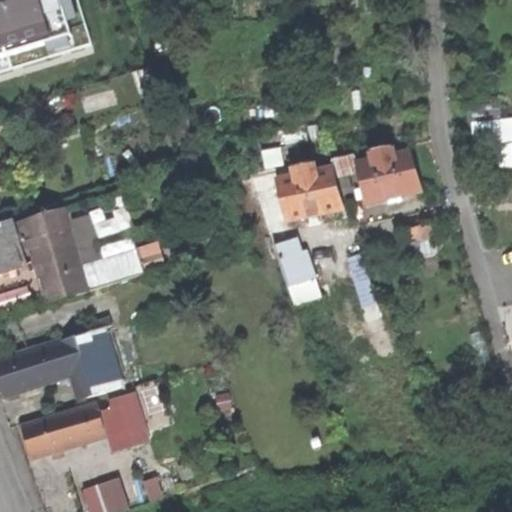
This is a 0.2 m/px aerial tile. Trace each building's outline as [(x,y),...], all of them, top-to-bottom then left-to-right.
[(0,0),(0,73),(92,45),(78,0),(0,0)] [(473,80),(486,80),(486,63),(494,63),(494,56),(474,56),(473,80)] [(498,105),(470,106),(471,122),(499,120),(498,105)] [(355,166),(364,204),(391,198),(418,191),(409,153),(393,157),(390,146),(369,152),(371,161),(356,164),(354,155),(331,160),(335,175),(351,171),(350,167),(355,166)] [(497,146),(472,150),(474,164),(499,161),(497,146)] [(507,175),(511,173),(511,147),(503,149),(507,175)] [(314,215),(341,208),(331,169),(315,173),(312,163),(291,169),(293,177),(278,181),(276,171),(250,177),(254,192),(269,189),(273,188),(272,184),(277,183),(286,221),(314,215)] [(501,173),(476,177),(478,190),(503,186),(501,173)] [(286,241),(269,189),(254,192),(273,245),(286,241)] [(503,189),(478,193),(481,212),(506,208),(503,189)] [(47,305),(85,293),(61,210),(23,221),(29,239),(27,240),(39,279),(47,305)] [(2,274),(20,267),(6,222),(0,224),(0,275),(2,275),(2,274)] [(402,250),(433,242),(429,226),(398,233),(402,250)] [(295,238),(286,241),(273,245),(288,288),(316,278),(306,251),(300,253),(295,238)] [(360,255),(347,259),(368,320),(381,316),(360,255)] [(105,393),(121,387),(105,328),(0,361),(0,389),(3,397),(71,376),(79,400),(105,393)] [(110,453),(137,445),(132,427),(142,424),(136,403),(98,414),(95,406),(20,428),(25,444),(29,459),(105,436),(110,453)]
